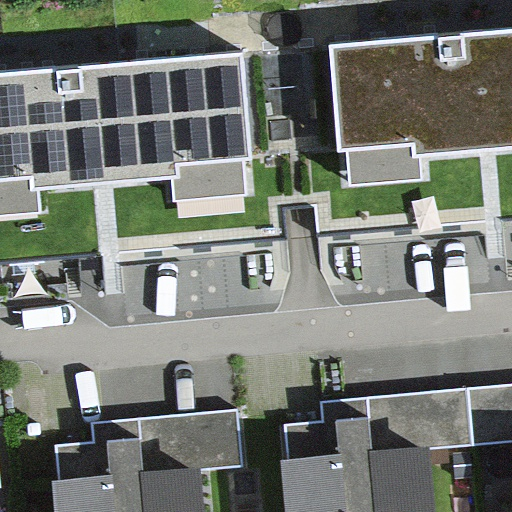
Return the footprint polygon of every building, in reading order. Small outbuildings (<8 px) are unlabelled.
[(511,14),(335,28),(342,125),(350,125),(353,162),(419,157),(417,132),(511,124),(511,14)] [(242,34),(0,51),(0,191),(40,189),(39,167),(173,157),(175,179),(247,174),(245,145),(250,144),(242,34)] [(511,394),(472,400),(478,448),(511,443),(511,394)] [(472,400),(367,411),(370,459),(429,456),(478,448),(472,400)] [(322,434),(289,436),(293,511),(432,511),(429,456),(370,459),(367,411),(321,413),(322,434)] [(237,424),(138,428),(141,477),(200,474),(239,472),(237,424)] [(93,451),(60,453),(63,511),(202,511),(200,474),(141,477),(138,428),(92,431),(93,451)]
